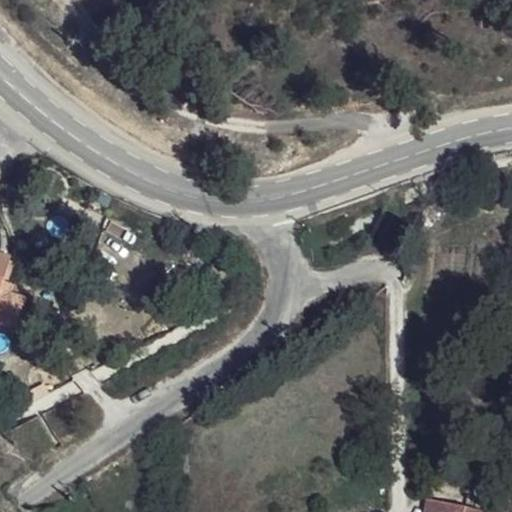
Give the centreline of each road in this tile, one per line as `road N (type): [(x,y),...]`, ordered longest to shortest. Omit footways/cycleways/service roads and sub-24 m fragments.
road 1 (unclassified): [(281,200),(281,325),(4,511)]
road 2 (unknown): [(281,290),(360,267),(384,264),(393,274),(398,511)]
road 3 (secondary): [(281,200),(234,202),(139,173),(57,128),(0,73)]
road 4 (secondary): [(511,129),(455,138),(281,200)]
